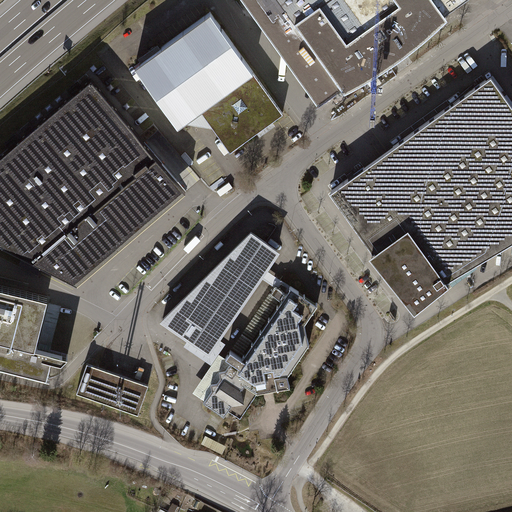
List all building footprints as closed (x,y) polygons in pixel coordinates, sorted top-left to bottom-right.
[(243,0),(319,104),(343,87),(344,89),(362,79),(379,69),(395,58),(410,48),(422,38),(435,27),(447,15),(446,13),(464,0),(243,0)] [(283,111),(208,8),(133,63),(177,124),(215,128),(230,149),(283,111)] [(511,238),(511,108),(487,75),(325,187),(369,246),(366,248),(416,310),(447,283),(444,278),(511,238)] [(88,79),(9,146),(101,253),(179,186),(88,79)] [(0,240),(73,276),(101,253),(9,146),(0,154),(0,240)] [(280,248),(250,228),(159,319),(207,353),(280,248)] [(46,293),(0,282),(0,361),(45,373),(49,356),(60,358),(67,352),(34,344),(46,293)] [(219,354),(193,392),(223,414),(232,401),(244,398),(243,386),(245,383),(257,391),(289,386),(287,372),(308,342),(305,322),(318,303),(291,285),(286,292),(278,286),(234,348),(226,359),(219,354)] [(148,384),(86,363),(76,392),(137,414),(148,384)]
